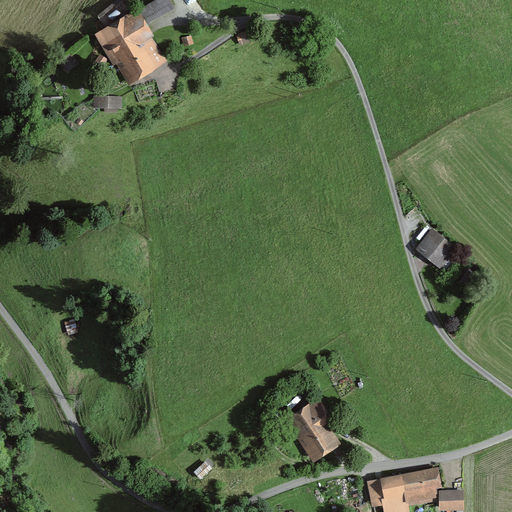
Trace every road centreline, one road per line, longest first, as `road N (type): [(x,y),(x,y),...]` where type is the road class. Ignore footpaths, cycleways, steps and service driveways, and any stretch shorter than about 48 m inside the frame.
road 1 (unclassified): [(511,430),(444,453),(350,468),(251,503),(178,509),(127,487),(95,460),(0,307)]
road 2 (residential): [(218,17),(296,16),(340,48),(428,315),(448,344),(511,392)]
